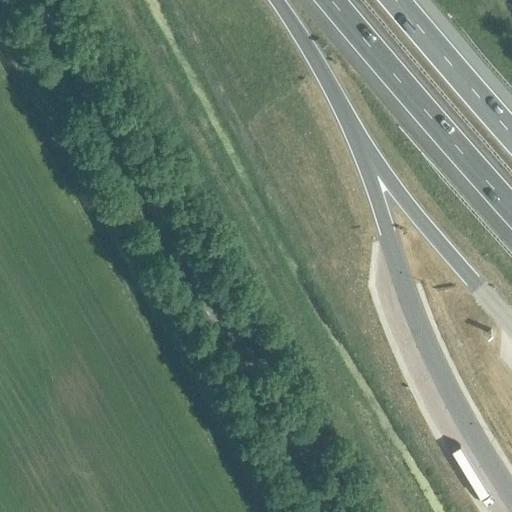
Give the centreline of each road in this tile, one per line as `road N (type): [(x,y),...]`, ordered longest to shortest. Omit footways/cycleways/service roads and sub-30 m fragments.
road 1 (tertiary): [(327,511),(36,0)]
road 2 (motorway): [(327,0),(511,208)]
road 3 (motorway): [(511,137),(394,0)]
road 4 (motorway): [(272,0),(360,146)]
